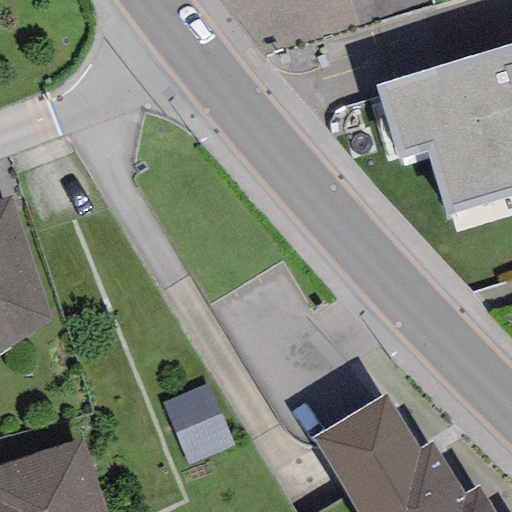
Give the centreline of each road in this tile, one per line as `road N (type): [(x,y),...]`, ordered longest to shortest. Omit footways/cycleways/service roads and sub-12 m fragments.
road 1 (tertiary): [(511,405),(390,286),(192,53)]
road 2 (residential): [(0,140),(111,102),(192,53)]
